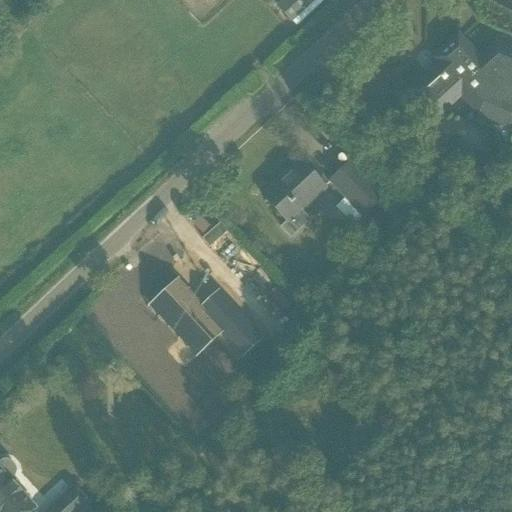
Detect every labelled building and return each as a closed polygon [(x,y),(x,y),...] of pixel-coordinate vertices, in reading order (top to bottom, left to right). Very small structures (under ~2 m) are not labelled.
[(315,0),(282,0),(275,7),(291,23),(315,0)] [(430,75),(413,90),(426,105),(436,115),(463,90),(481,108),(511,122),(511,54),(496,47),(486,70),(463,45),(461,46),(456,40),(435,60),(442,67),(431,77),(430,75)] [(309,220),(301,211),(325,189),(300,162),(288,173),(290,176),(266,199),(263,196),(262,197),(276,211),(286,222),(279,229),(289,239),(309,220)] [(330,182),(343,197),(361,215),(382,196),(350,163),(330,182)] [(168,271),(142,297),(167,324),(174,318),(189,334),(205,318),(217,331),(236,312),(203,277),(188,292),(168,271)] [(220,363),(253,397),(291,360),(258,326),(220,363)] [(30,511),(34,509),(8,481),(14,475),(16,471),(16,469),(9,461),(5,459),(1,460),(0,461),(0,511),(30,511)] [(74,487),(46,511),(90,511),(86,507),(89,504),(74,487)]
